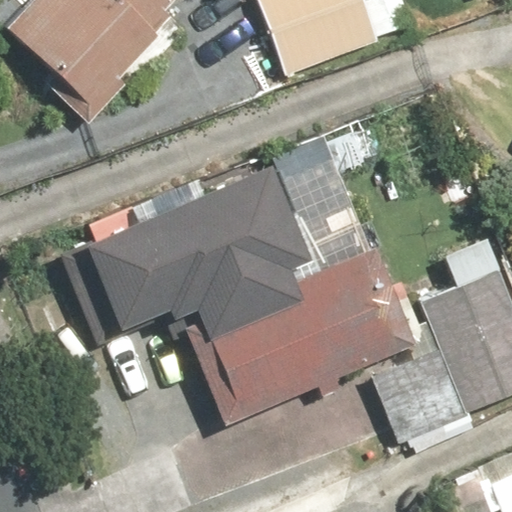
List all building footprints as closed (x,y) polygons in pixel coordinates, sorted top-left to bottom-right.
[(19,0),(0,20),(0,28),(38,64),(29,73),(81,123),(121,82),(114,76),(154,34),(151,32),(168,14),(160,7),(166,0),(19,0)] [(372,39),(356,0),(250,0),(279,75),(372,39)] [(362,0),(379,40),(416,25),(405,0),(362,0)] [(437,0),(446,25),(477,15),(472,0),(437,0)] [(357,117),(313,146),(336,182),(381,154),(357,117)] [(258,158),(47,247),(85,337),(154,308),(158,317),(178,308),(183,318),(171,324),(214,425),(408,343),(366,244),(283,279),(278,268),(301,259),(258,158)] [(464,410),(511,389),(511,325),(475,239),(437,255),(451,286),(417,301),(464,410)]
